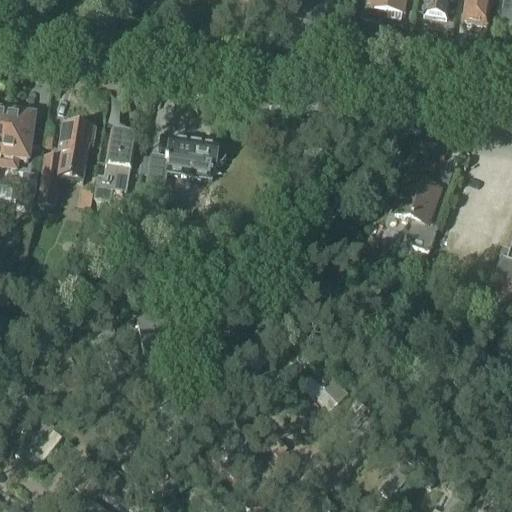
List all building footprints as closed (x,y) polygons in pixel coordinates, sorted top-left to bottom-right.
[(367,0),(366,12),(404,19),(406,0),(367,0)] [(427,0),(425,20),(448,23),(451,0),(427,0)] [(487,28),(490,0),(465,0),(463,25),(487,28)] [(7,119),(0,165),(0,170),(15,173),(16,165),(27,166),(34,123),(29,122),(27,118),(19,117),(16,120),(7,119)] [(44,161),(38,208),(53,211),(57,185),(82,189),(88,153),(91,154),(94,135),(84,133),(85,129),(62,125),(57,154),(61,154),(60,163),(44,161)] [(103,170),(100,169),(93,206),(110,209),(112,196),(125,198),(134,142),(108,138),(103,170)] [(221,168),(225,163),(223,157),(218,154),(217,153),(200,150),(190,148),(190,149),(170,146),(167,164),(151,161),(146,191),(163,193),(165,177),(186,181),(186,179),(210,183),(212,169),(215,170),(221,168)] [(33,208),(37,180),(22,178),(19,206),(33,208)] [(394,218),(417,226),(409,249),(428,256),(436,233),(425,229),(437,195),(407,184),(394,218)] [(155,232),(147,217),(129,227),(137,242),(155,232)] [(171,251),(207,257),(211,229),(175,224),(171,251)] [(99,278),(106,247),(88,243),(81,274),(99,278)] [(492,286),(511,292),(511,247),(506,265),(500,263),(492,286)] [(355,302),(376,308),(381,290),(361,284),(355,302)] [(382,317),(419,329),(427,304),(390,292),(382,317)]
